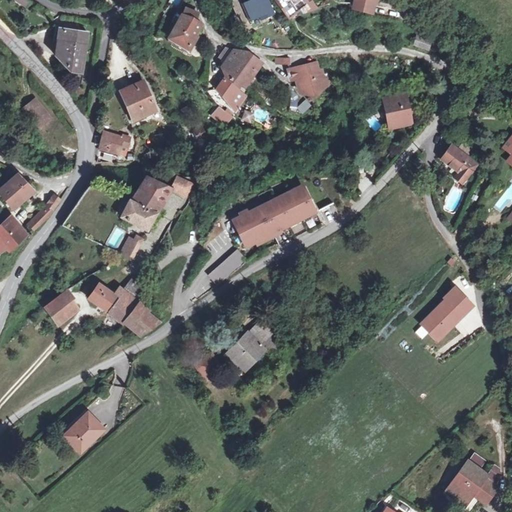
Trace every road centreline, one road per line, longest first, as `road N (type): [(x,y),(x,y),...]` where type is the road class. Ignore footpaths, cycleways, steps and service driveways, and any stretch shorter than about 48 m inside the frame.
road 1 (residential): [(0,428),(352,216),(434,128),(446,76)]
road 2 (residential): [(446,76),(434,60),(412,52),(286,51),(211,34)]
road 3 (track): [(427,137),(430,203),(476,275),(483,315)]
road 4 (tertiary): [(78,185),(13,284),(0,320)]
road 5 (tertiary): [(0,26),(62,92),(85,135)]
road 6 (residential): [(109,13),(85,135)]
